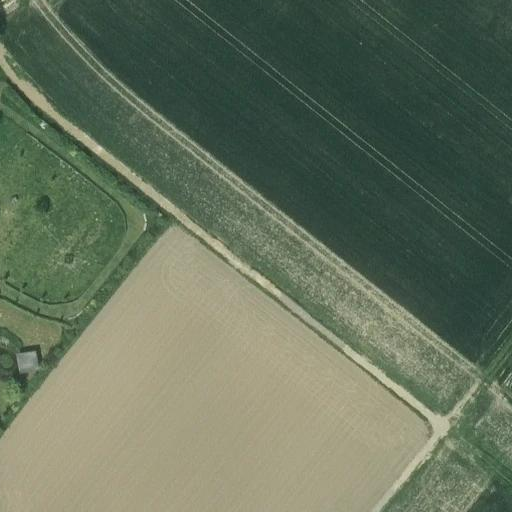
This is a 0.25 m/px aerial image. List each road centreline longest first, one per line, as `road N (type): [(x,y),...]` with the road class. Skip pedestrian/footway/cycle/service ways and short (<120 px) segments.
road 1 (track): [(0,50),(128,183),(511,485)]
road 2 (track): [(381,511),(511,344)]
